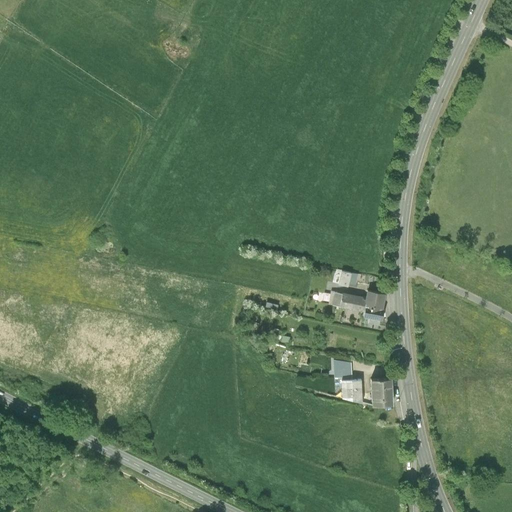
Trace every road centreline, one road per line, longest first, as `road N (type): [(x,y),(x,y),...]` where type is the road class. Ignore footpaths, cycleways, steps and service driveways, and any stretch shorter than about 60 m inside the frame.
road 1 (secondary): [(481,0),(422,138),(402,228),(403,346),(421,447),(444,511)]
road 2 (tertiary): [(0,396),(229,511)]
